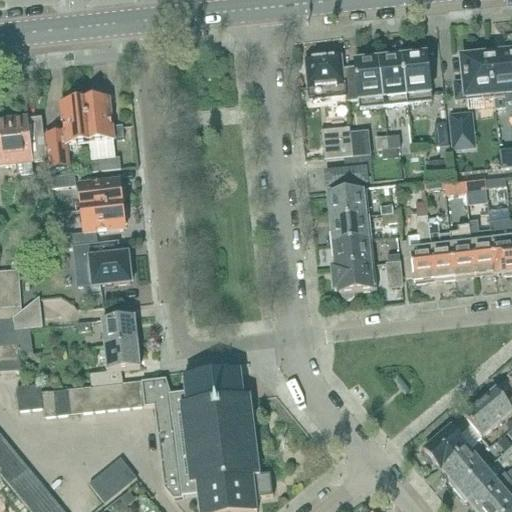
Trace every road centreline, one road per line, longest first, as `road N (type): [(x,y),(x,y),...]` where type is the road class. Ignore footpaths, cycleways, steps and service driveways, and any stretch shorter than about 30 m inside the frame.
road 1 (residential): [(294,334),(208,344),(175,330),(138,19)]
road 2 (residential): [(294,334),(257,6)]
road 3 (residential): [(511,316),(294,334)]
road 4 (residential): [(372,470),(305,380),(294,334)]
road 5 (tertiary): [(0,35),(138,19)]
